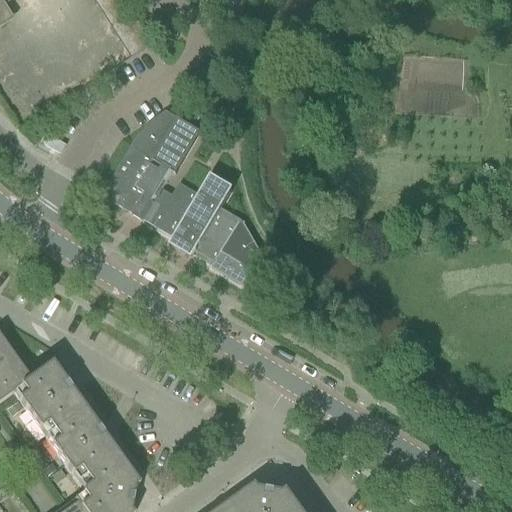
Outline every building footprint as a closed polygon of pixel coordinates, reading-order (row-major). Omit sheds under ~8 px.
[(92,0),(131,61),(152,48),(122,0),(92,0)] [(132,147),(130,150),(101,199),(143,224),(161,193),(162,193),(172,176),(175,177),(200,135),(166,115),(158,120),(149,128),(140,137),(132,147)] [(43,136),(37,145),(59,159),(64,149),(43,136)] [(160,196),(162,193),(161,193),(143,224),(174,242),(170,247),(181,253),(181,252),(192,259),(194,255),(197,256),(196,259),(210,267),(212,265),(214,266),(211,271),(257,298),(262,281),(265,283),(264,286),(265,287),(267,282),(267,279),(268,277),(268,275),(267,273),(267,271),(266,268),(265,266),(265,265),(243,227),(244,226),(221,212),(230,195),(208,182),(198,198),(179,187),(170,202),(160,196)] [(0,370),(12,362),(0,345),(0,370)] [(16,368),(12,362),(0,370),(0,405),(12,397),(44,442),(82,414),(70,397),(75,393),(67,382),(62,386),(49,368),(27,384),(16,368)] [(16,405),(5,412),(10,419),(21,412),(16,405)] [(95,431),(82,414),(44,442),(76,487),(115,459),(102,442),(107,439),(99,428),(95,431)] [(115,459),(76,487),(81,494),(80,498),(72,504),(77,511),(129,511),(133,492),(137,489),(115,459)] [(50,467),(41,473),(46,480),(55,473),(50,467)] [(60,472),(50,479),(55,486),(64,480),(60,472)] [(256,490),(226,511),(225,511),(299,511),(287,495),(283,498),(259,494),(256,490)]
